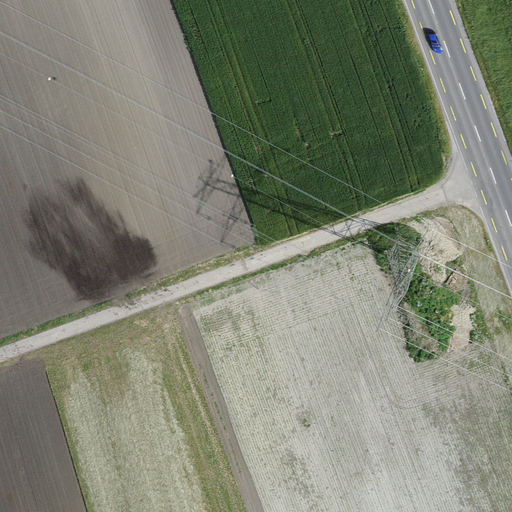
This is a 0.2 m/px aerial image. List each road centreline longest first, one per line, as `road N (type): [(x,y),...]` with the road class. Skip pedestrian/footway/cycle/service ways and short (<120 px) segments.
road 1 (track): [(492,175),(0,354)]
road 2 (primary): [(511,227),(428,0)]
